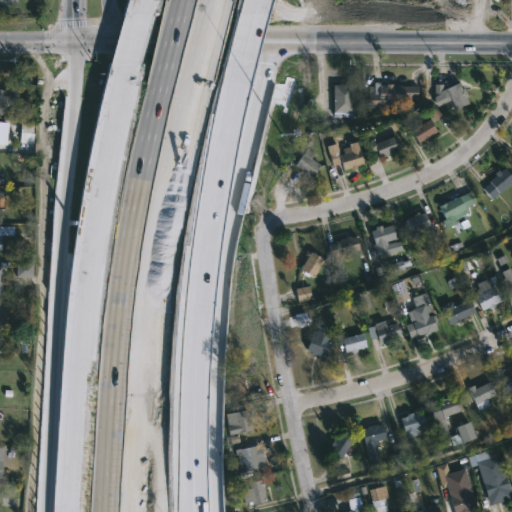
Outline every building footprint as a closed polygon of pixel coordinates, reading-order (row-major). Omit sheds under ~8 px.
[(460,87),(467,102),(453,108),(449,99),(435,105),(431,97),(433,96),(433,84),(441,84),(441,89),(457,82),(460,87)] [(341,83),(341,85),(350,85),(350,112),(331,112),(331,85),(341,83)] [(391,84),(391,85),(415,85),(415,99),(399,99),(399,101),(388,101),(388,104),(377,104),(377,110),(366,110),(366,86),(372,86),(372,92),(377,92),(377,86),(384,86),(384,84),(391,84)] [(18,88),(15,105),(4,103),(1,115),(0,114),(0,89),(5,91),(6,86),(18,88)] [(428,138),(423,142),(421,139),(415,143),(408,131),(427,118),(435,131),(427,137),(428,138)] [(0,123),(0,149),(3,151),(8,125),(0,123)] [(32,125),(20,125),(20,144),(32,144),(32,125)] [(390,137),(395,149),(388,152),(389,154),(378,158),(375,153),(369,155),(364,141),(372,138),(374,144),(390,137)] [(355,141),(362,163),(354,166),(355,167),(342,170),(339,162),(330,165),(327,153),(337,150),(339,154),(343,153),(341,149),(347,147),(346,144),(355,141)] [(305,148),(314,154),(311,160),(318,165),(309,178),(292,166),(305,148)] [(502,168),(511,179),(490,199),(481,188),(494,175),(492,173),(496,170),(498,172),(502,168)] [(469,193),(474,202),(465,207),(467,212),(454,219),(456,222),(444,229),(439,221),(443,219),(436,207),(468,191),(469,193)] [(428,225),(408,234),(402,220),(422,211),(428,225)] [(366,224),(369,231),(374,229),(373,227),(378,225),(379,228),(389,224),(394,238),(384,242),(385,244),(392,241),(395,251),(376,258),(367,232),(362,234),(359,223),(365,221),(366,224)] [(348,235),(349,237),(354,236),(358,248),(331,258),(326,245),(348,235)] [(322,260),(311,277),(307,275),(306,277),(299,274),(301,271),(297,269),(308,252),(322,260)] [(507,267),(511,276),(511,299),(510,295),(505,298),(496,280),(502,278),(498,272),(507,267)] [(484,279),(489,288),(491,287),(498,301),(492,304),(493,306),(486,310),(485,308),(479,311),(472,296),(478,293),(474,284),(484,279)] [(402,280),(406,291),(413,289),(415,296),(396,303),(389,285),(402,280)] [(424,307),(427,317),(431,315),(436,328),(435,329),(435,330),(416,337),(411,323),(414,322),(410,310),(419,306),(416,296),(425,293),(429,305),(424,307)] [(467,301),(473,313),(447,326),(438,306),(449,301),(451,306),(461,301),(462,303),(467,301)] [(392,316),(395,323),(397,322),(402,334),(378,343),(370,324),(392,316)] [(327,335),(325,340),(330,342),(322,361),(302,352),(309,335),(312,336),(315,330),(327,335)] [(354,350),(355,352),(349,354),(348,351),(343,353),(339,339),(359,333),(363,347),(354,350)] [(511,388),(508,391),(501,379),(506,375),(505,373),(511,370),(511,372),(511,388)] [(488,385),(493,394),(473,404),(465,389),(471,386),(472,389),(486,382),(488,385)] [(448,433),(439,436),(428,404),(456,394),(462,409),(443,416),(449,432),(448,433)] [(250,430),(227,435),(223,414),(245,409),(250,430)] [(421,411),(426,424),(404,431),(399,417),(421,411)] [(454,445),(451,446),(447,437),(455,434),(453,428),(468,422),(473,437),(454,445)] [(374,424),(375,426),(379,425),(383,438),(362,444),(358,431),(365,429),(364,427),(374,424)] [(337,434),(349,442),(338,460),(326,452),(329,447),(327,445),(337,434)] [(254,446),(255,450),(260,449),(264,465),(242,470),(241,463),(235,465),(234,458),(239,456),(237,449),(254,446)] [(490,471),(492,479),(504,475),(508,489),(487,496),(479,473),(490,471)] [(262,490),(265,506),(254,509),(253,505),(250,505),(249,502),(241,504),(238,490),(246,489),(245,483),(259,480),(262,490)] [(386,511),(382,511),(371,511),(366,490),(383,485),(386,498),(382,499),(386,511)] [(358,509),(357,511),(346,511),(348,509),(353,511),(354,510),(349,509),(345,490),(356,487),(361,509),(358,509)] [(458,487),(459,492),(468,489),(474,510),(469,511),(453,511),(448,495),(450,494),(449,490),(458,487)]
